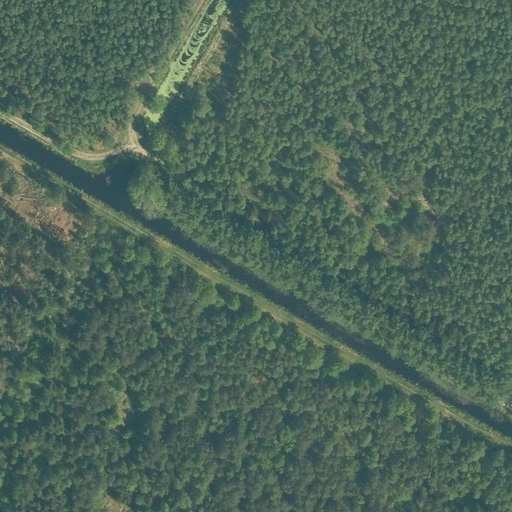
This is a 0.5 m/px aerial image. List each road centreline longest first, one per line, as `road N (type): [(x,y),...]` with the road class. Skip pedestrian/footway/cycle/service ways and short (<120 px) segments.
road 1 (track): [(509,404),(172,209),(142,151),(79,155),(0,111)]
road 2 (track): [(0,150),(511,449)]
road 3 (track): [(134,147),(138,109),(201,0)]
